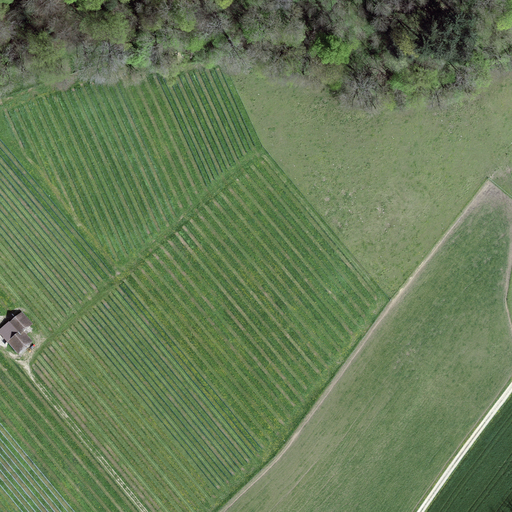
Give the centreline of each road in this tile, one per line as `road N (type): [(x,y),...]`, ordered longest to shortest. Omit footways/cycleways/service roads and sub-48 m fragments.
road 1 (track): [(42,341),(23,359),(26,371),(142,511)]
road 2 (track): [(511,384),(420,511)]
